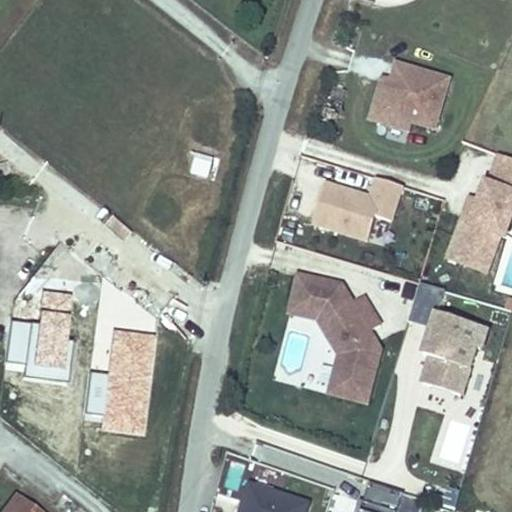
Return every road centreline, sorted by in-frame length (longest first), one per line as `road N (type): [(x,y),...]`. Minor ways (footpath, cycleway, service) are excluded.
road 1 (residential): [(181,511),(217,303),(313,0)]
road 2 (unknown): [(280,92),(170,0)]
